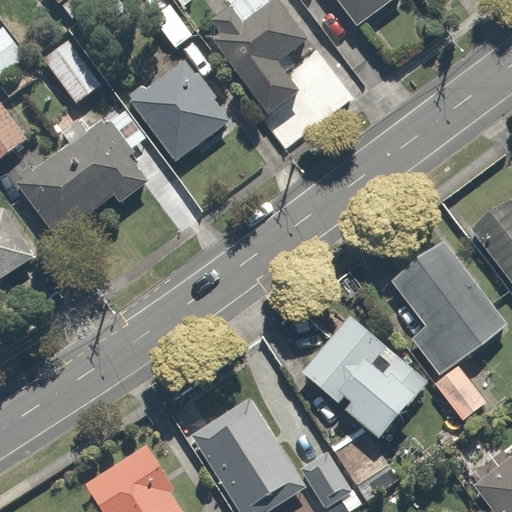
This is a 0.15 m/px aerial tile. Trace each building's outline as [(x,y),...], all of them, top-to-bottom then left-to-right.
[(78,0),(50,0),(68,23),(86,9),(78,0)] [(228,27),(205,43),(238,91),(246,86),(265,113),(295,92),(274,62),(301,43),(270,0),(218,0),(212,4),(228,27)] [(328,0),(351,30),(390,0),(328,0)] [(191,40),(165,4),(150,15),(176,51),(191,40)] [(1,27),(0,27),(0,79),(26,57),(1,27)] [(74,47),(45,66),(70,104),(100,85),(74,47)] [(176,51),(114,96),(125,110),(145,138),(168,169),(229,124),(176,51)] [(143,177),(125,153),(145,138),(125,110),(99,128),(14,190),(53,243),(143,177)] [(0,161),(24,142),(0,113),(0,161)] [(511,211),(505,203),(464,236),(511,296),(511,211)] [(1,213),(0,213),(0,282),(31,265),(1,213)] [(507,326),(432,243),(382,287),(423,332),(406,347),(440,385),(507,326)] [(426,386),(350,314),(295,372),(355,430),(329,447),(362,497),(393,476),(371,443),(426,386)] [(327,453),(297,473),(250,400),(183,443),(227,511),(349,511),(360,505),(327,453)] [(178,511),(141,452),(80,490),(93,511),(178,511)] [(511,511),(511,452),(467,488),(486,511),(511,511)] [(454,511),(451,502),(428,511),(454,511)]
